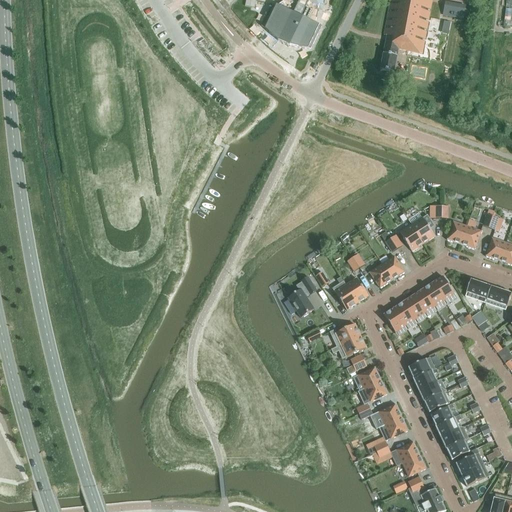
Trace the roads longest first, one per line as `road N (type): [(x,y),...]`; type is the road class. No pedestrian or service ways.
road 1 (primary): [(97,511),(29,248),(4,0)]
road 2 (residential): [(365,312),(458,511)]
road 3 (residential): [(312,96),(511,172)]
road 4 (primary): [(0,327),(51,511)]
road 5 (residential): [(511,282),(445,260),(365,312)]
